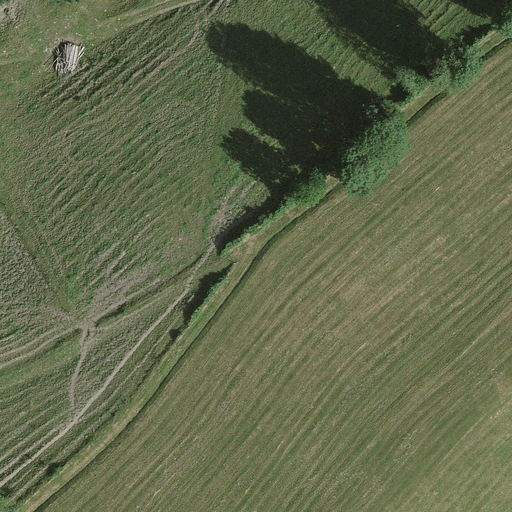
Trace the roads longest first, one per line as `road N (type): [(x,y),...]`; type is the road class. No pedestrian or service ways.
road 1 (track): [(0,386),(58,361),(259,240),(511,27)]
road 2 (track): [(18,511),(129,412),(259,240)]
road 3 (track): [(0,60),(181,0)]
